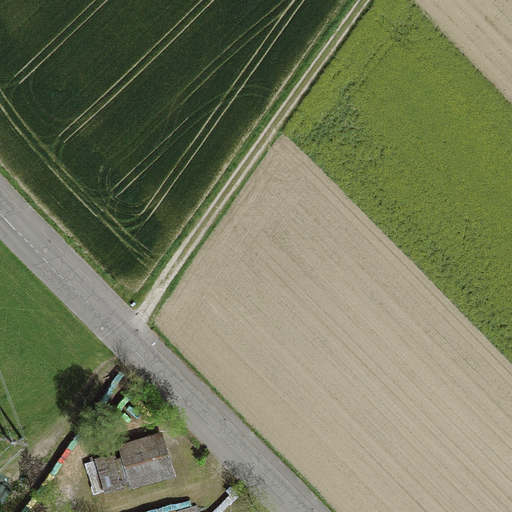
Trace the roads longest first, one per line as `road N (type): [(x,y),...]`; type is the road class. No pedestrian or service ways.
road 1 (unclassified): [(0,210),(296,511)]
road 2 (track): [(122,335),(362,0)]
